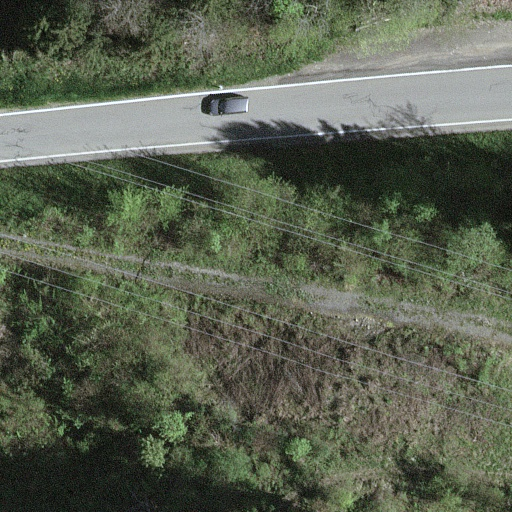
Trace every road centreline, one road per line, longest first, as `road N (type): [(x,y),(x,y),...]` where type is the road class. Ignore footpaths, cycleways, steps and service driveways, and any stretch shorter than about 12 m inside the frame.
road 1 (track): [(511,334),(0,243)]
road 2 (tertiary): [(511,93),(0,135)]
